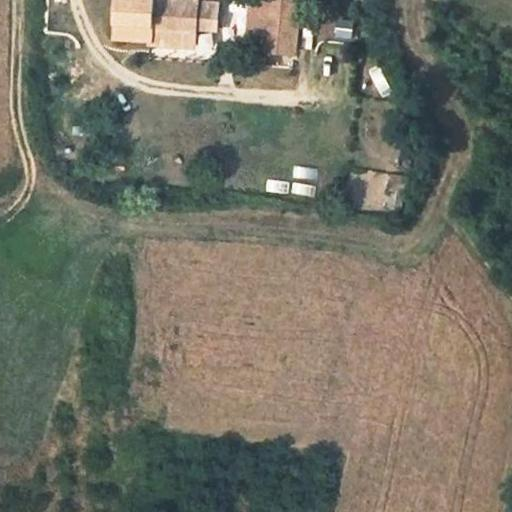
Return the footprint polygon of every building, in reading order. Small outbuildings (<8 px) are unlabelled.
[(117,0),(117,39),(153,40),(153,25),(197,27),(219,29),(221,1),(201,0),(200,0),(117,0)] [(274,0),(241,0),(240,47),(272,49),(274,0)] [(335,37),(354,38),(355,19),(337,18),(335,37)] [(197,27),(153,25),(153,40),(196,43),(197,27)] [(407,174),(392,172),(390,187),(405,190),(407,174)]
